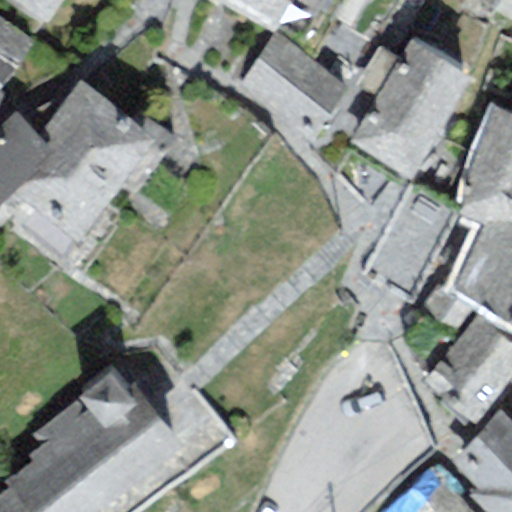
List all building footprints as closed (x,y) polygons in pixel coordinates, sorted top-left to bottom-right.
[(8,0),(49,24),(62,0),(8,0)] [(288,0),(210,0),(271,33),(288,0)] [(511,18),(511,0),(479,0),(511,19),(511,18)] [(0,84),(31,41),(0,19),(0,84)] [(347,84),(272,33),(240,83),(315,134),(347,84)] [(472,79),(410,41),(399,59),(375,99),(348,142),(410,180),(472,79)] [(375,99),(399,59),(377,47),(354,86),(375,99)] [(128,119),(77,80),(35,135),(52,153),(0,202),(0,208),(61,263),(73,244),(78,247),(120,185),(131,195),(174,137),(133,111),(128,119)] [(511,114),(490,104),(458,193),(460,221),(471,224),(511,236),(511,235),(511,114)] [(35,135),(14,113),(0,126),(0,202),(52,153),(35,135)] [(455,215),(404,187),(360,275),(411,303),(455,215)] [(511,235),(511,236),(471,224),(441,290),(471,307),(511,328),(511,235)] [(457,330),(471,307),(441,290),(434,286),(421,308),(457,330)] [(511,376),(511,344),(474,315),(421,383),(475,424),(511,376)] [(94,511),(182,448),(133,382),(121,391),(108,373),(75,398),(78,402),(31,436),(38,446),(26,454),(32,461),(3,482),(7,487),(0,492),(0,511),(94,511)] [(511,511),(511,423),(499,410),(449,460),(475,485),(466,494),(482,511),(511,511)] [(462,489),(436,466),(380,511),(470,511),(455,495),(462,489)]
